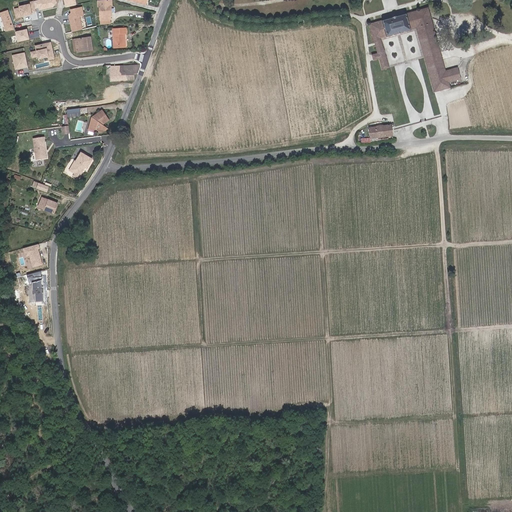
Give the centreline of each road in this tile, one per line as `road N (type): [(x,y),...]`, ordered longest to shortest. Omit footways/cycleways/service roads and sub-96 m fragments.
road 1 (unclassified): [(102,169),(511,137)]
road 2 (unclassified): [(134,511),(72,394),(53,314),(52,243),(102,169)]
